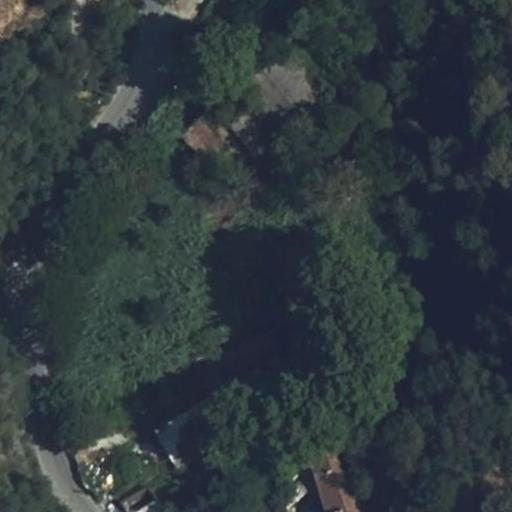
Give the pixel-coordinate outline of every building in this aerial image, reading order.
[(326,105),(319,98),(302,76),(279,49),(241,79),(257,97),(228,120),(216,108),(182,136),(190,147),(233,199),(243,191),(235,182),(248,171),(258,182),(299,149),(289,137),(326,105)] [(302,76),(319,98),(326,105),(289,137),(299,149),(348,109),(333,93),(311,69),(302,76)] [(235,182),(243,191),(245,193),(258,182),(248,171),(235,182)] [(261,367),(244,340),(139,404),(176,467),(203,452),(198,443),(207,438),(215,450),(230,441),(223,428),(249,413),(254,422),(284,405),(277,394),(274,396),(257,368),(261,367)] [(358,511),(334,442),(331,445),(328,442),(314,452),(317,457),(309,464),(325,511),(358,511)] [(287,511),(306,493),(297,484),(293,489),(287,484),(257,511),(287,511)]
